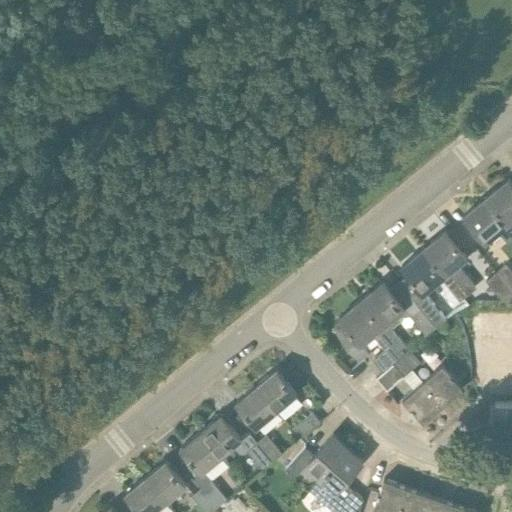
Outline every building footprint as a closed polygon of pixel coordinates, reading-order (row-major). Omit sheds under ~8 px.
[(511,221),(511,183),(508,179),(485,197),(508,224),(511,221)] [(511,221),(508,224),(485,197),(463,215),(486,243),(498,233),(504,228),(511,237),(511,221)] [(458,284),(450,290),(459,302),(467,295),(476,287),(460,267),(457,269),(456,267),(468,258),(445,230),(423,248),(445,276),(449,272),(458,284)] [(399,282),(436,326),(445,319),(424,293),(441,280),(450,290),(458,284),(449,272),(445,276),(423,248),(401,266),(408,275),(399,282)] [(511,293),(511,272),(505,264),(495,273),(511,293)] [(508,301),(511,296),(511,293),(495,273),(485,281),(501,301),(508,301)] [(425,335),(436,326),(399,282),(389,290),(382,281),(361,299),(383,327),(387,323),(404,309),(425,335)] [(378,330),(388,341),(396,335),(387,323),(383,327),(361,299),(338,318),(346,327),(336,335),(358,361),(368,352),(362,345),(378,330)] [(511,313),(511,303),(484,302),(484,313),(511,313)] [(396,335),(388,341),(391,345),(398,353),(401,350),(405,353),(410,349),(396,335)] [(391,345),(373,360),(383,372),(405,353),(401,350),(398,353),(391,345)] [(405,353),(402,356),(413,369),(421,363),(410,349),(405,353)] [(393,363),(404,376),(413,369),(402,356),(401,357),(393,363)] [(393,363),(383,372),(376,378),(387,391),(404,376),(393,363)] [(462,389),(442,364),(423,381),(443,405),(462,389)] [(256,385),(276,410),(296,394),(276,369),(256,385)] [(443,405),(423,381),(402,398),(413,411),(423,421),(443,405)] [(256,427),(276,410),(256,385),(236,402),(256,427)] [(292,428),(301,438),(320,422),(312,412),(292,428)] [(222,456),(242,440),(221,414),(200,431),(222,456)] [(202,473),(222,456),(200,431),(180,447),(202,473)] [(304,466),(319,479),(347,446),(333,433),(314,455),(305,447),(285,469),(294,477),(304,466)] [(272,461),(282,453),(266,434),(256,442),(272,461)] [(262,469),(272,461),(256,442),(246,450),(262,469)] [(324,503),(334,511),(333,511),(358,511),(363,499),(353,490),(344,482),(363,460),(347,446),(319,479),(309,490),(324,503)] [(167,502),(186,486),(165,460),(146,476),(167,502)] [(141,511),(154,511),(167,502),(146,476),(126,493),(141,511)] [(217,507),(226,499),(210,479),(201,487),(217,507)] [(373,507),(385,511),(399,511),(409,487),(384,479),(379,492),(378,492),(373,507)] [(204,511),(210,511),(217,507),(201,487),(191,495),(204,511)] [(399,511),(426,511),(432,495),(409,487),(399,511)] [(453,511),(456,503),(432,495),(426,511),(453,511)] [(453,511),(479,511),(480,511),(456,503),(453,511)]
